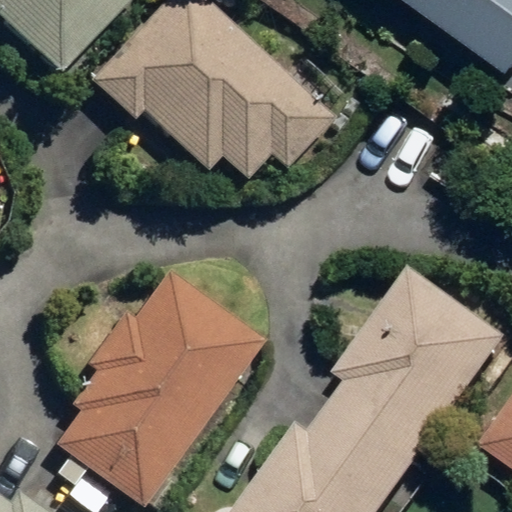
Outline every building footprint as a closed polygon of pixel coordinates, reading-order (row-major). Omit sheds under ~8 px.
[(0,0),(0,32),(52,84),(136,0),(0,0)] [(331,125),(199,0),(170,0),(87,87),(131,128),(138,120),(203,181),(215,168),(239,191),(264,165),(279,179),(331,125)] [(511,0),(388,0),(507,86),(511,79),(511,0)] [(385,511),(507,344),(474,321),(475,319),(446,298),(445,300),(409,275),(332,382),(344,390),(308,440),(296,431),(238,511),(385,511)] [(51,453),(133,511),(141,511),(259,349),(163,281),(130,326),(120,319),(81,373),(91,381),(67,414),(75,420),(51,453)] [(511,407),(479,455),(511,477),(511,407)] [(0,511),(34,511),(15,498),(5,511),(0,508),(0,511)]
